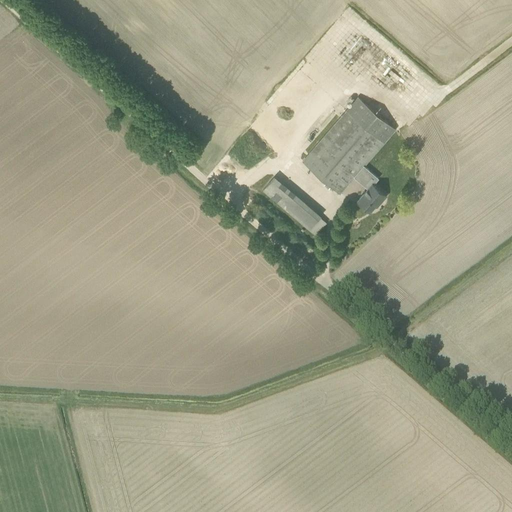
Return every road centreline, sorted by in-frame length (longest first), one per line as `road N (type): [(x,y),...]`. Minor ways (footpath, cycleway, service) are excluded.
road 1 (unclassified): [(511,444),(223,192)]
road 2 (track): [(223,192),(3,0)]
road 3 (track): [(511,249),(391,338)]
